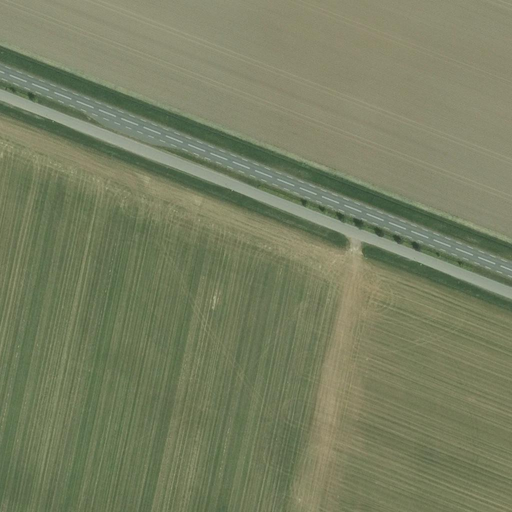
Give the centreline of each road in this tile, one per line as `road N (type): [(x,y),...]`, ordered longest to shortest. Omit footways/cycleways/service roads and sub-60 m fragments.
road 1 (unclassified): [(511,292),(0,93)]
road 2 (secondary): [(511,270),(0,71)]
